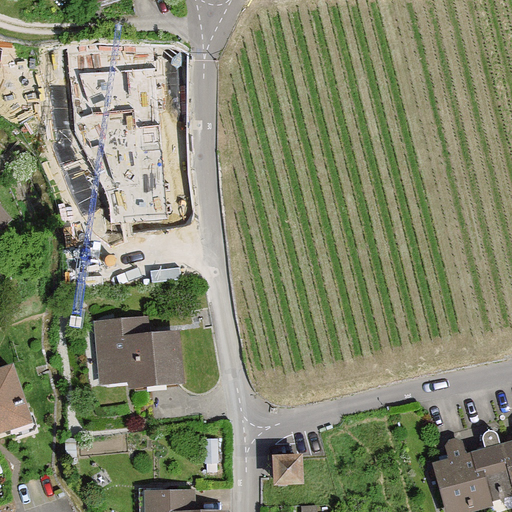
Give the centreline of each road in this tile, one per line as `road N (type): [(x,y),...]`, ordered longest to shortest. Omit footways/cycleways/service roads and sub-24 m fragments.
road 1 (residential): [(247,434),(215,275),(208,25),(194,0)]
road 2 (residential): [(247,434),(511,374)]
